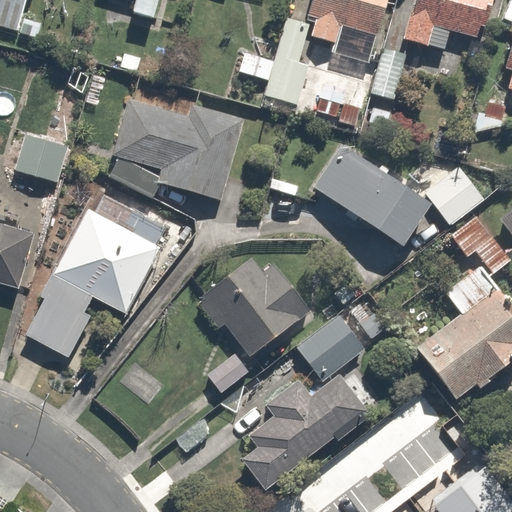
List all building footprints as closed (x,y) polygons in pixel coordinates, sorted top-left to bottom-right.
[(22,0),(0,0),(0,27),(15,31),(22,0)] [(153,0),(127,0),(126,7),(149,14),(153,0)] [(383,0),(306,0),(304,12),(311,14),(306,39),(331,44),(335,23),(378,32),(383,0)] [(409,0),(400,36),(427,43),(433,21),(477,33),(485,0),(409,0)] [(511,7),(511,8),(497,65),(509,68),(504,88),(511,89),(511,7)] [(305,20),(277,14),(268,56),(262,80),(258,99),(299,108),(302,96),(314,99),(313,107),(335,112),(336,105),(353,109),(361,72),(297,58),(305,20)] [(401,51),(378,45),(366,89),(389,95),(401,51)] [(262,80),(268,56),(240,50),(234,74),(262,80)] [(181,110),(126,94),(103,171),(156,186),(158,178),(213,195),(237,114),(184,98),(181,110)] [(65,142),(16,129),(12,145),(6,165),(53,178),(55,178),(65,142)] [(6,165),(12,145),(0,141),(0,283),(22,290),(53,178),(6,165)] [(424,196),(335,145),(309,191),(398,242),(424,196)] [(483,198),(459,166),(423,194),(424,196),(446,225),(483,198)] [(161,221),(92,187),(22,330),(68,352),(96,295),(119,307),(161,221)] [(511,203),(494,217),(511,241),(511,203)] [(489,269),(506,255),(473,211),(446,231),(465,255),(473,248),(489,269)] [(241,351),(307,302),(274,256),(258,268),(249,255),(198,293),(241,351)] [(511,359),(511,312),(477,261),(440,286),(455,308),(412,338),(454,399),(511,359)] [(364,344),(336,306),(290,340),(317,378),(364,344)] [(247,368),(231,348),(202,370),(219,391),(247,368)] [(363,404),(335,373),(310,395),(297,380),(261,411),(266,416),(245,435),(252,443),(232,460),(261,493),(363,404)] [(373,496),(318,487),(313,511),(401,511),(402,510),(372,505),(373,496)]
